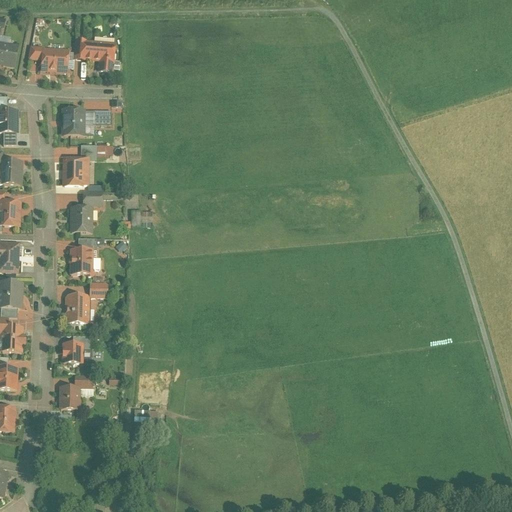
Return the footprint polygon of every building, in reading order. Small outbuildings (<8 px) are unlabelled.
[(0,27),(7,30),(9,21),(0,18),(0,27)] [(87,45),(76,44),(74,62),(86,63),(87,46),(87,45)] [(17,50),(0,46),(0,66),(3,67),(3,68),(14,70),(17,50)] [(115,48),(87,46),(86,62),(101,64),(100,75),(112,76),(112,75),(113,65),(115,48)] [(44,51),(31,50),(29,62),(43,64),(44,53),(44,51)] [(44,53),(43,64),(42,74),(64,76),(67,73),(67,63),(65,63),(65,56),(64,55),(44,53)] [(113,65),(112,75),(119,75),(119,74),(120,74),(121,67),(119,67),(120,65),(113,65)] [(7,114),(0,113),(0,135),(17,135),(17,114),(7,114)] [(84,114),(64,114),(64,115),(65,115),(65,127),(64,127),(64,138),(84,138),(84,114)] [(112,114),(94,114),(94,128),(112,128),(112,114)] [(97,149),(81,149),(81,161),(97,162),(97,149)] [(22,165),(1,164),(0,179),(3,183),(3,187),(21,188),(21,179),(20,178),(21,166),(22,166),(22,165)] [(83,164),(65,164),(64,189),(83,189),(83,164)] [(102,196),(84,195),(84,209),(85,209),(85,212),(90,212),(90,209),(102,209),(102,196)] [(4,206),(0,205),(0,228),(2,229),(19,230),(20,207),(4,206)] [(85,212),(72,212),(72,235),(92,235),(92,226),(90,224),(90,212),(85,212)] [(133,214),(134,230),(155,230),(154,213),(133,214)] [(97,242),(79,242),(78,253),(92,253),(92,254),(96,254),(97,242)] [(122,245),(118,249),(122,254),(126,250),(122,245)] [(0,247),(0,246),(0,274),(17,275),(18,248),(0,247)] [(78,253),(72,253),(71,278),(86,278),(88,280),(92,280),(94,278),(94,275),(92,273),(92,262),(92,254),(92,253),(78,253)] [(98,262),(92,262),(92,273),(94,275),(98,275),(100,273),(100,264),(98,262)] [(22,287),(0,286),(0,310),(1,311),(18,312),(21,312),(22,287)] [(106,288),(92,288),(91,289),(91,300),(91,301),(106,301),(107,301),(107,289),(106,288)] [(77,301),(76,299),(75,300),(71,300),(70,300),(66,303),(67,304),(67,312),(65,314),(67,316),(67,323),(66,324),(70,327),(78,327),(79,328),(81,327),(84,327),(85,328),(89,324),(86,321),(86,315),(89,313),(88,312),(88,304),(89,304),(86,300),(85,301),(77,301)] [(18,312),(1,311),(1,321),(8,321),(18,321),(18,312)] [(1,321),(0,320),(0,331),(1,331),(1,330),(8,331),(8,321),(1,321)] [(8,331),(1,330),(1,331),(0,344),(3,344),(3,354),(0,353),(0,354),(22,356),(22,348),(25,348),(25,339),(22,339),(23,331),(8,331)] [(91,340),(73,339),(73,348),(82,348),(82,353),(91,353),(91,340)] [(73,348),(64,348),(64,354),(64,360),(64,366),(70,366),(73,369),(76,366),(82,366),(82,353),(82,348),(73,348)] [(9,361),(0,360),(0,370),(8,371),(9,361)] [(8,371),(0,370),(0,392),(16,393),(17,371),(8,371)] [(93,380),(76,380),(75,392),(79,392),(93,392),(93,380)] [(75,392),(61,392),(61,413),(78,413),(78,410),(80,408),(81,402),(79,400),(79,392),(75,392)] [(15,412),(0,411),(0,434),(14,435),(14,425),(16,423),(16,421),(14,419),(15,412)] [(161,416),(135,415),(134,432),(161,433),(161,416)]
